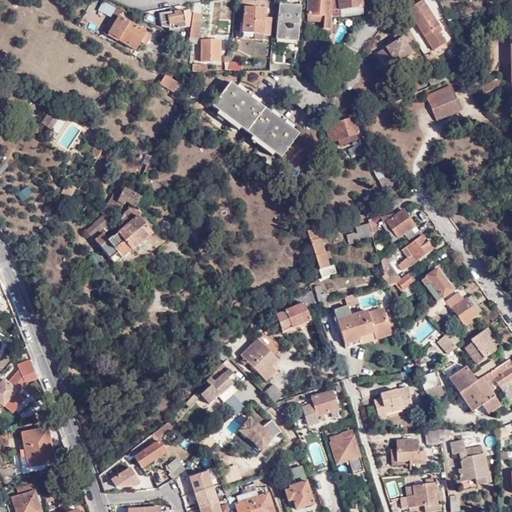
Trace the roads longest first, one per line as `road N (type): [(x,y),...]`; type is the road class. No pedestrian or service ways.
road 1 (residential): [(0,260),(97,511)]
road 2 (residential): [(418,193),(511,319)]
road 3 (residential): [(344,384),(385,511)]
